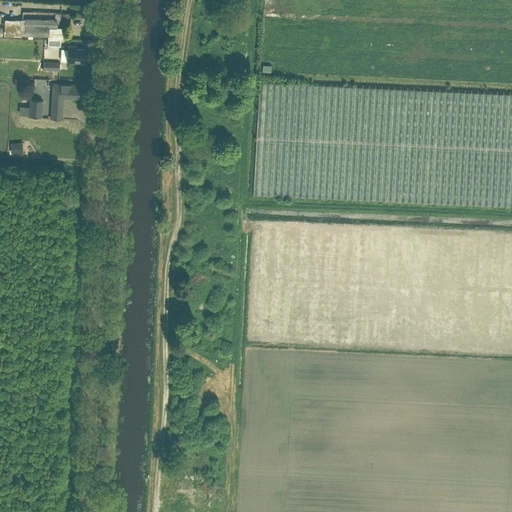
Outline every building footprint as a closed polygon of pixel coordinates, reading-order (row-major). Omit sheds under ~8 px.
[(56,28),(57,19),(25,18),(25,35),(48,36),(48,27),(56,28)] [(87,48),(76,48),(76,46),(68,45),(68,61),(86,62),(87,48)] [(58,71),(59,62),(44,62),(43,62),(43,70),(58,71)] [(511,94),(259,82),(253,195),(511,207),(511,94)] [(51,110),(52,110),(51,118),(61,119),(61,110),(62,97),(84,98),(85,86),(53,84),(51,110)] [(42,100),(30,99),(30,106),(19,106),(19,114),(29,114),(29,115),(41,116),(42,100)]
